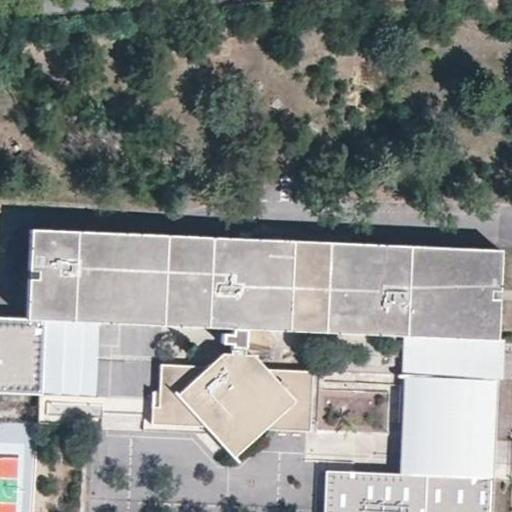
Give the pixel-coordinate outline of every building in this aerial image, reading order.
[(499,248),(30,228),(26,316),(0,314),(0,386),(44,388),(47,330),(48,316),(156,321),(234,325),(246,325),(404,332),(477,336),(495,336),(499,248)] [(156,335),(156,321),(48,316),(47,330),(156,335)] [(209,363),(164,361),(162,404),(156,404),(155,421),(208,424),(264,426),(310,428),(313,368),(267,366),(244,365),(245,352),(246,325),(234,325),(234,330),(224,330),(224,340),(233,340),(233,349),(232,364),(209,363)] [(476,349),(477,336),(404,332),(404,346),(476,349)] [(233,349),(209,363),(232,364),(233,349)] [(267,366),(245,352),(244,365),(267,366)] [(264,426),(208,424),(244,462),(264,426)] [(488,511),(490,478),(323,471),(321,511),(488,511)]
